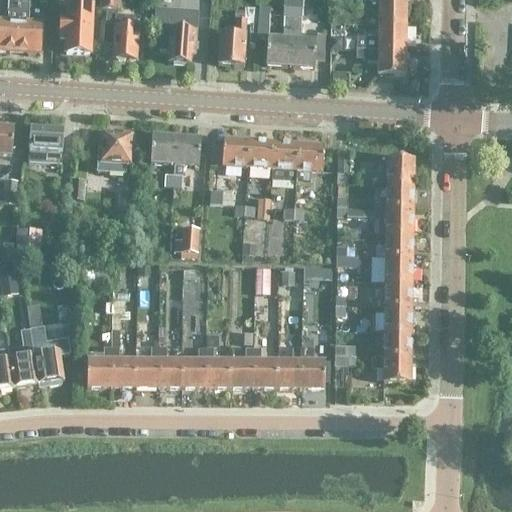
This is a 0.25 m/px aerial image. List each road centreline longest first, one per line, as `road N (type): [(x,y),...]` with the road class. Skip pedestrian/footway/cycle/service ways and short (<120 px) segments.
road 1 (residential): [(455,122),(0,91)]
road 2 (residential): [(452,427),(0,429)]
road 3 (residential): [(452,427),(455,122)]
road 4 (residential): [(455,122),(452,0)]
